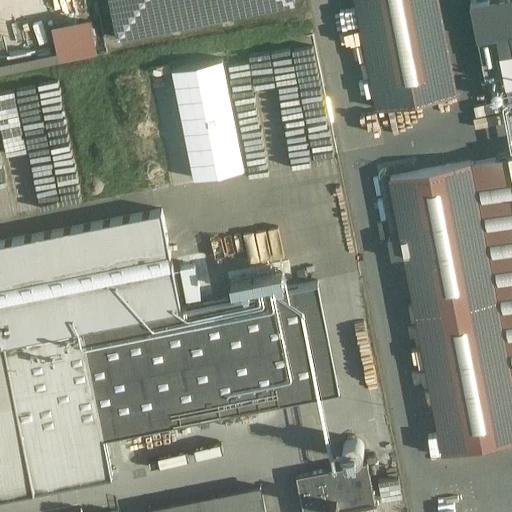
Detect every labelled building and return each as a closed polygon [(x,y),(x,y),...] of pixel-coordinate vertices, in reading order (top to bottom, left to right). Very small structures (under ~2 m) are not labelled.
[(108,0),(117,39),(173,28),(167,0),(108,0)] [(167,0),(173,28),(228,17),(224,0),(167,0)] [(224,0),(228,17),(294,4),(293,0),(224,0)] [(437,0),(355,0),(377,108),(455,93),(437,0)] [(90,22),(53,30),(59,59),(96,52),(90,22)] [(511,51),(501,53),(510,98),(511,97),(511,51)] [(511,173),(508,154),(469,162),(492,281),(511,277),(511,173)] [(269,250),(350,238),(344,195),(340,196),(334,156),(217,173),(224,217),(235,215),(238,237),(267,233),(269,250)] [(469,162),(390,177),(413,296),(492,281),(469,162)] [(161,210),(0,241),(0,343),(181,308),(161,210)] [(511,277),(492,281),(511,386),(511,277)] [(339,390),(317,281),(181,308),(0,343),(0,498),(52,488),(45,449),(339,390)] [(511,386),(492,281),(413,296),(440,434),(511,419),(511,386)] [(511,419),(440,434),(443,453),(511,440),(511,419)] [(363,453),(363,449),(362,445),(360,441),(356,439),(352,438),(348,439),(345,442),(343,445),(342,449),(343,453),(345,457),(349,459),(353,460),(357,459),(360,456),(363,453)] [(367,462),(296,476),(303,511),(322,511),(375,502),(367,462)] [(264,511),(260,487),(149,509),(149,511),(264,511)]
